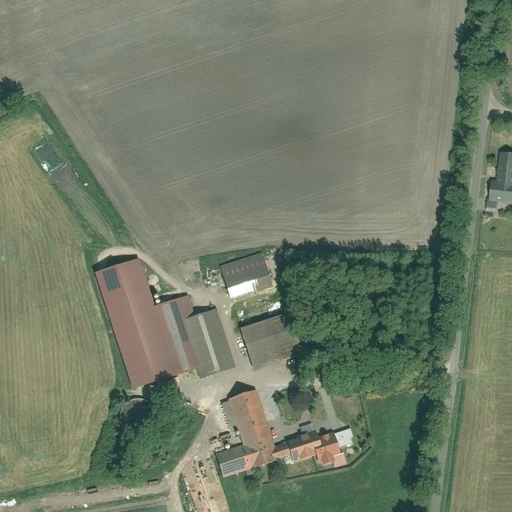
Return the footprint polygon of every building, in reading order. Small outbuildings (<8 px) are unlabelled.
[(511,153),(500,152),(497,181),(511,182),(511,153)] [(511,182),(497,181),(493,180),(491,200),(499,201),(511,202),(511,182)] [(490,208),(498,209),(499,201),(491,200),(490,208)] [(256,229),(197,241),(200,253),(259,241),(256,229)] [(261,253),(222,265),(233,300),(272,288),(261,253)] [(139,259),(96,272),(133,388),(176,375),(154,306),(139,259)] [(189,295),(154,306),(176,375),(198,368),(183,320),(195,316),(189,295)] [(236,366),(217,309),(195,316),(183,320),(198,368),(202,377),(236,366)] [(292,311),(241,328),(254,369),(305,352),(292,311)] [(245,445),(217,454),(224,476),(279,459),(275,446),(257,388),(230,397),(245,445)] [(122,428),(126,433),(132,436),(138,437),(144,435),(149,433),(153,428),(156,423),(156,417),(155,411),(152,406),(147,402),(141,400),(135,400),(129,402),(124,405),(121,411),(119,416),(120,423),(122,428)] [(338,447),(355,442),(350,428),(334,433),(338,447)] [(335,467),(348,463),(345,452),(340,453),(338,447),(334,433),(317,438),(315,434),(308,436),(308,434),(300,436),(301,438),(286,443),(290,455),(292,462),(316,455),(319,464),(333,460),(335,467)] [(290,455),(286,443),(275,446),(279,459),(290,455)]
